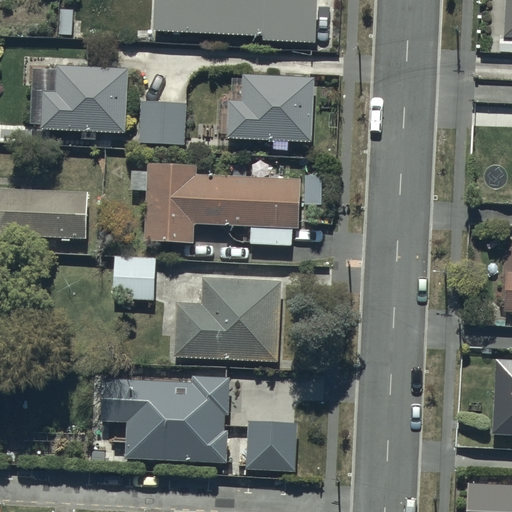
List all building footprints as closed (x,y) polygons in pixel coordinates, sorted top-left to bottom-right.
[(159,0),(159,29),(269,32),(269,40),(318,42),(319,0),(159,0)] [(133,71),(60,65),(58,90),(45,89),(42,127),(79,130),(78,139),(92,140),(93,130),(128,133),(133,71)] [(234,97),(220,97),(220,135),(230,135),(230,140),(276,140),(276,149),(285,149),(285,140),(315,140),(315,75),(245,75),(245,79),(234,79),(234,97)] [(189,101),(142,99),(140,141),(188,143),(189,101)] [(200,162),(150,161),(148,239),(196,241),(196,223),(254,225),(253,242),(295,244),(296,227),(302,227),(304,177),(199,173),(200,162)] [(90,191),(0,187),(0,234),(88,238),(90,191)] [(157,255),(116,254),(115,298),(156,299),(157,255)] [(286,281),(205,276),(204,302),(178,301),(175,354),(281,360),(286,281)] [(511,357),(497,357),(495,434),(511,434),(511,357)] [(230,377),(194,377),(194,380),(105,381),(105,418),(129,418),(130,460),(230,459),(230,430),(228,430),(228,413),(230,413),(230,377)] [(300,422),(249,420),(247,467),(298,469),(300,422)] [(511,511),(511,485),(468,483),(466,511),(511,511)]
